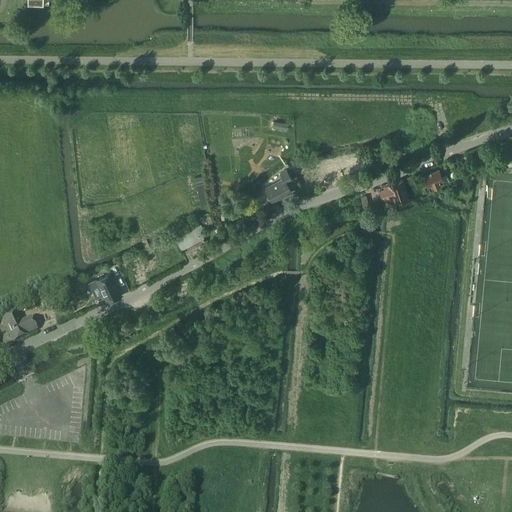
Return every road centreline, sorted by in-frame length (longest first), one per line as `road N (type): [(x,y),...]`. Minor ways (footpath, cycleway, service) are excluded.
road 1 (unclassified): [(0,358),(114,306),(293,207),(511,132)]
road 2 (track): [(446,153),(426,102),(288,96)]
